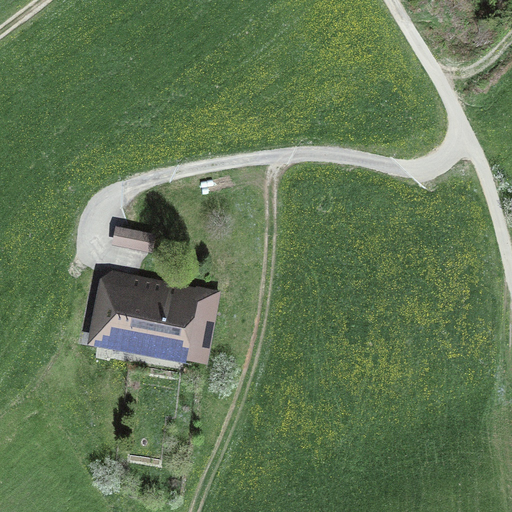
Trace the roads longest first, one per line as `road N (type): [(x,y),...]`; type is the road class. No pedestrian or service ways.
road 1 (track): [(470,134),(423,170),(316,154),(181,171),(122,191),(98,218)]
road 2 (track): [(393,0),(455,94),(511,279)]
